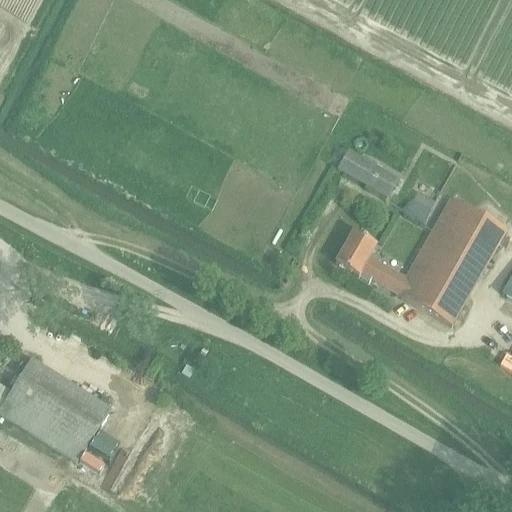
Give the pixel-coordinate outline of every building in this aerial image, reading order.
[(388,199),(397,182),(347,154),(338,171),(388,199)] [(451,330),(506,234),(450,202),(405,281),(368,260),(375,248),(353,235),(335,267),(357,279),(359,275),(396,296),(395,298),(451,330)] [(422,226),(429,213),(412,204),(405,216),(422,226)] [(511,303),(511,278),(501,297),(511,303)] [(0,417),(76,466),(109,413),(105,410),(109,404),(102,400),(98,405),(31,363),(0,411),(0,417)]
